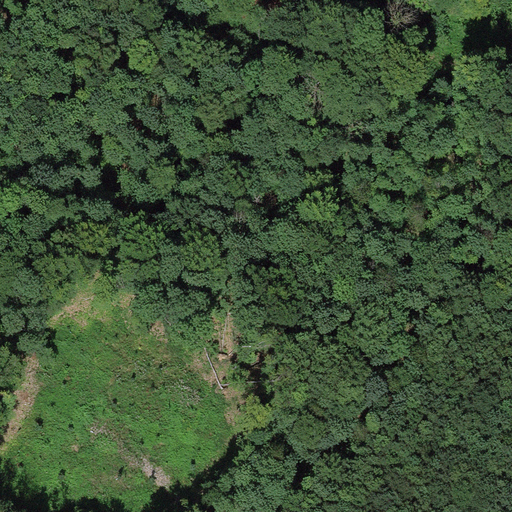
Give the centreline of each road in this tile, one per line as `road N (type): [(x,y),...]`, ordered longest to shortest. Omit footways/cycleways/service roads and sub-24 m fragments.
road 1 (track): [(170,0),(286,112),(361,224),(443,297)]
road 2 (track): [(511,230),(443,297),(276,511)]
